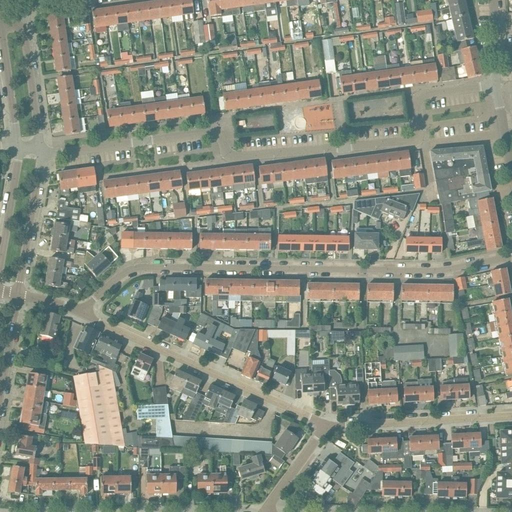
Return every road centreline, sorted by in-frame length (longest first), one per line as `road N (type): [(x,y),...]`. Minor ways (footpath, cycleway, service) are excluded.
road 1 (residential): [(41,150),(213,131),(235,158),(408,139),(422,93),(495,85)]
road 2 (residential): [(81,311),(137,268),(439,272),(511,257)]
road 3 (residential): [(81,311),(324,426)]
road 4 (residential): [(324,426),(511,415)]
road 5 (unclassified): [(17,293),(41,150)]
road 6 (unclassified): [(41,150),(23,25)]
road 7 (unclassified): [(1,27),(17,146)]
